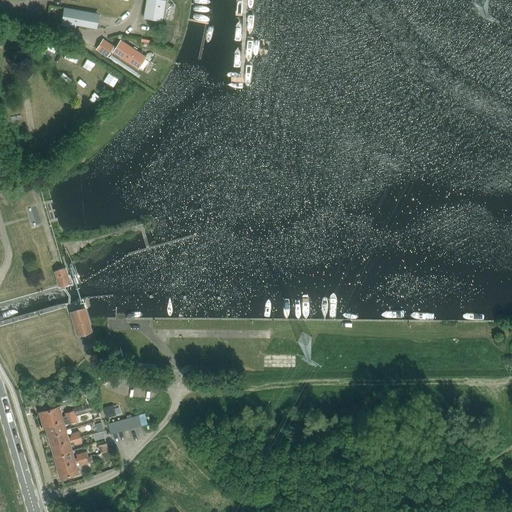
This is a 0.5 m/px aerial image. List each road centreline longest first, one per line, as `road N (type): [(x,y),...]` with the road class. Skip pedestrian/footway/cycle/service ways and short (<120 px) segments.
road 1 (track): [(210,387),(511,380)]
road 2 (unclassified): [(1,0),(14,18),(83,33),(123,27),(137,5)]
